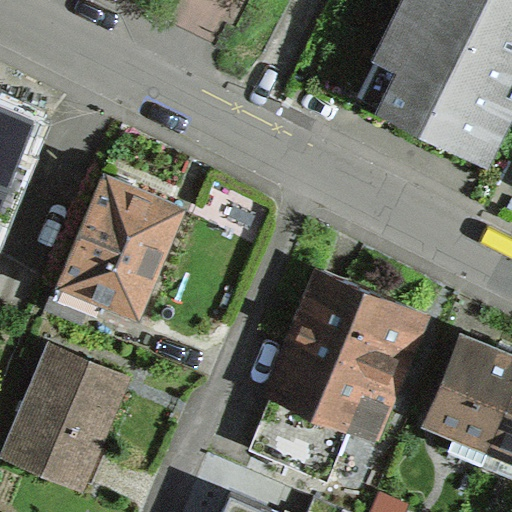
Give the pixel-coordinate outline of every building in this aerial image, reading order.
[(511,0),(427,0),(392,70),(413,81),(396,113),(505,169),(511,155),(511,0)] [(0,190),(33,111),(0,97),(0,190)] [(187,221),(105,187),(62,289),(144,323),(187,221)] [(436,325),(329,280),(277,404),(359,438),(376,399),(401,410),(436,325)] [(511,419),(511,370),(461,348),(429,423),(475,443),(468,459),(491,469),(511,419)] [(136,390),(53,358),(12,463),(94,495),(136,390)] [(511,419),(491,469),(511,478),(511,419)]
